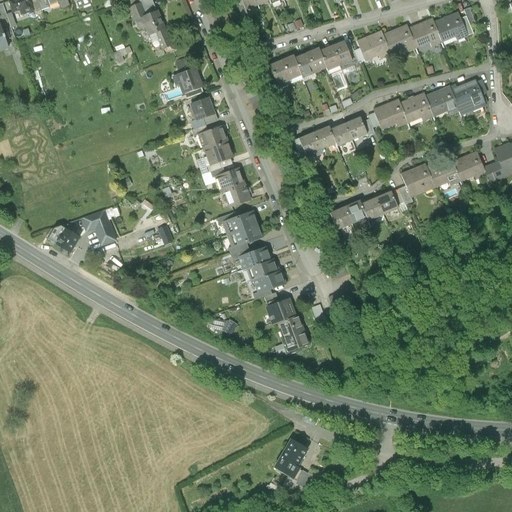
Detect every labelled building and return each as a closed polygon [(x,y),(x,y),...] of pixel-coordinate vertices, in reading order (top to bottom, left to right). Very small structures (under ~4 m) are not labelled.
[(15,0),(9,3),(13,14),(20,12),(22,16),(34,12),(29,0),(15,0)] [(49,10),(48,7),(45,0),(29,0),(34,12),(35,15),(49,10)] [(45,0),(48,7),(59,4),(61,10),(69,7),(67,2),(66,0),(45,0)] [(90,5),(88,0),(74,0),(78,9),(90,5)] [(246,11),(258,6),(255,0),(241,0),(242,2),(246,11)] [(130,8),(134,20),(146,15),(141,3),(130,8)] [(235,34),(222,3),(211,7),(224,39),(235,34)] [(464,11),(467,18),(471,27),(476,25),(469,8),(464,11)] [(148,36),(156,33),(164,29),(157,11),(146,15),(134,20),(139,30),(145,27),(148,36)] [(458,13),(434,23),(438,33),(437,33),(441,43),(455,37),(456,40),(467,36),(461,20),(458,13)] [(11,14),(6,16),(7,18),(11,29),(16,27),(11,14)] [(467,18),(461,20),(467,36),(468,37),(474,35),(471,27),(467,18)] [(432,19),(408,29),(413,40),(411,40),(415,49),(430,43),(431,47),(441,43),(437,33),(438,33),(434,23),(432,19)] [(0,51),(8,49),(0,25),(0,51)] [(407,25),(382,35),(386,45),(386,46),(390,55),(404,49),(406,53),(415,49),(411,40),(413,40),(408,29),(407,25)] [(171,45),(164,29),(156,33),(162,49),(171,45)] [(380,59),(390,55),(386,46),(386,45),(382,35),(381,31),(356,42),(360,50),(364,61),(365,61),(378,56),(380,59)] [(349,41),(344,43),(348,54),(353,52),(349,41)] [(344,42),(332,47),(340,67),(352,62),(348,54),(344,43),(344,42)] [(121,56),(131,51),(129,45),(111,53),(116,65),(123,61),(121,56)] [(328,72),(340,67),(332,47),(319,52),(326,69),(328,72)] [(318,49),(306,54),(314,74),(326,69),(319,52),(318,49)] [(359,63),(364,61),(360,50),(355,52),(359,63)] [(302,78),(314,74),(306,54),(294,59),(301,76),(302,78)] [(293,56),(281,61),(289,81),(301,76),(294,59),(293,56)] [(277,86),(289,81),(281,61),(269,66),(269,67),(276,83),(277,86)] [(269,67),(263,69),(270,86),(276,83),(269,67)] [(197,69),(174,77),(177,87),(180,86),(183,95),(203,88),(197,69)] [(273,125),(252,74),(240,79),(262,129),(273,125)] [(475,81),(451,91),(454,97),(460,111),(473,105),(474,109),(485,104),(481,95),(479,92),(477,85),(475,81)] [(482,83),(477,85),(479,92),(481,95),(486,93),(482,83)] [(449,115),(460,111),(454,97),(451,91),(449,87),(425,97),(434,117),(448,111),(449,115)] [(423,121),(434,117),(425,97),(424,94),(400,104),(408,123),(422,117),(423,121)] [(209,99),(190,105),(192,109),(189,110),(190,113),(193,112),(196,122),(214,116),(215,115),(209,99)] [(398,127),(408,123),(400,104),(398,99),(374,109),(382,130),(396,124),(398,127)] [(311,118),(308,111),(303,113),(305,120),(311,118)] [(192,123),(194,130),(205,126),(216,122),(214,116),(196,122),(192,123)] [(360,117),(345,124),(352,141),(367,134),(360,117)] [(337,147),(352,141),(345,124),(330,130),(335,143),(337,147)] [(208,132),(205,126),(194,130),(191,131),(194,137),(199,135),(208,132)] [(199,135),(204,150),(227,142),(221,127),(208,132),(199,135)] [(328,127),(313,133),(320,149),(335,143),(330,130),(328,127)] [(324,157),(320,149),(313,133),(299,139),(309,163),(324,157)] [(299,139),(293,142),(303,166),(309,163),(299,139)] [(233,158),(227,142),(204,150),(210,166),(230,159),(233,158)] [(301,191),(281,144),(270,149),(290,196),(301,191)] [(504,178),(511,174),(511,151),(509,146),(509,144),(492,151),(498,163),(504,178)] [(476,153),(451,163),(456,176),(455,176),(456,180),(458,183),(474,176),(476,180),(486,176),(483,169),(476,153)] [(230,159),(210,166),(206,167),(208,173),(210,173),(223,168),(232,165),(230,159)] [(434,189),(456,180),(455,176),(456,176),(451,163),(449,159),(425,169),(434,189)] [(489,184),(504,178),(498,163),(483,169),(486,176),(489,184)] [(410,199),(434,189),(425,169),(424,166),(400,175),(406,187),(410,199)] [(225,174),(223,168),(210,173),(212,179),(218,176),(225,174)] [(218,176),(223,191),(244,183),(239,169),(225,174),(218,176)] [(250,201),(244,183),(223,191),(230,209),(250,201)] [(406,187),(397,191),(402,204),(404,207),(412,203),(410,199),(406,187)] [(166,200),(173,198),(169,188),(162,190),(166,200)] [(395,207),(402,204),(397,191),(390,194),(395,207)] [(390,193),(375,199),(382,216),(396,210),(395,207),(390,194),(390,193)] [(367,222),(382,216),(375,199),(360,206),(366,219),(367,222)] [(359,203),(344,209),(351,225),(366,219),(360,206),(359,203)] [(336,231),(351,225),(344,209),(329,215),(333,225),(336,231)] [(104,211),(81,219),(86,232),(94,228),(101,246),(115,240),(104,211)] [(219,225),(223,224),(237,219),(235,212),(217,219),(219,225)] [(223,224),(228,236),(258,225),(254,213),(237,219),(223,224)] [(329,215),(324,217),(328,227),(333,225),(329,215)] [(79,223),(63,229),(67,231),(72,234),(82,231),(79,223)] [(263,237),(258,225),(228,236),(232,248),(246,243),(263,237)] [(48,241),(57,246),(71,255),(80,239),(72,234),(67,231),(63,229),(61,227),(55,229),(48,241)] [(158,230),(162,240),(164,246),(173,243),(166,227),(158,230)] [(155,250),(164,246),(162,240),(152,244),(155,250)] [(250,254),(246,243),(232,248),(228,249),(233,262),(239,260),(238,258),(250,254)] [(243,271),(246,270),(270,261),(266,248),(250,254),(238,258),(239,260),(243,271)] [(104,256),(99,263),(115,272),(119,266),(104,256)] [(251,282),(254,281),(278,272),(273,260),(270,261),(246,270),(251,282)] [(348,275),(344,265),(328,271),(333,282),(348,275)] [(280,271),(278,272),(254,281),(258,294),(271,289),(285,284),(280,271)] [(354,288),(328,298),(332,309),(358,299),(354,288)] [(258,294),(253,296),(255,302),(264,298),(273,295),(271,289),(258,294)] [(264,298),(267,308),(278,304),(279,303),(276,294),(273,295),(264,298)] [(273,326),(277,325),(284,322),(287,321),(296,318),(289,300),(279,303),(278,304),(267,308),(266,308),(273,326)] [(326,323),(320,307),(311,310),(317,326),(326,323)] [(298,317),(296,318),(287,321),(284,322),(277,325),(287,353),(297,349),(308,345),(298,317)] [(305,447),(291,439),(274,469),(287,477),(296,482),(302,473),(297,470),(300,467),(297,465),(303,455),(301,454),(305,447)] [(303,471),(302,473),(296,482),(296,483),(305,489),(309,483),(315,487),(322,475),(310,468),(307,473),(303,471)] [(287,477),(283,483),(283,484),(291,490),(296,483),(296,482),(287,477)] [(279,491),(283,484),(283,483),(274,478),(269,485),(279,491)]
